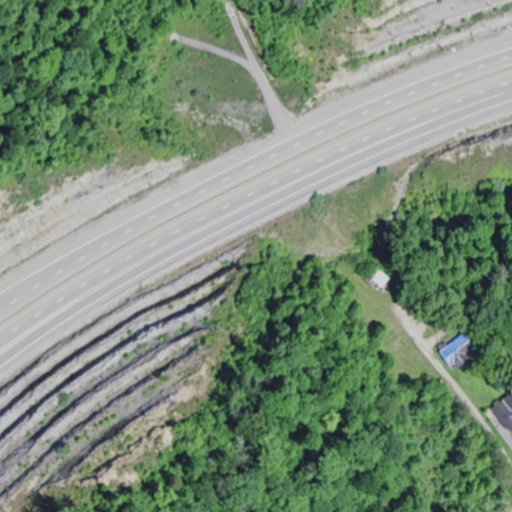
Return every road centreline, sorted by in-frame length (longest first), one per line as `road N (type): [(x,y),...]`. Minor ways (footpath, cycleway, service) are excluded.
road 1 (tertiary): [(0,317),(292,157),(511,71)]
road 2 (residential): [(511,469),(403,319)]
road 3 (primary): [(0,343),(96,260)]
